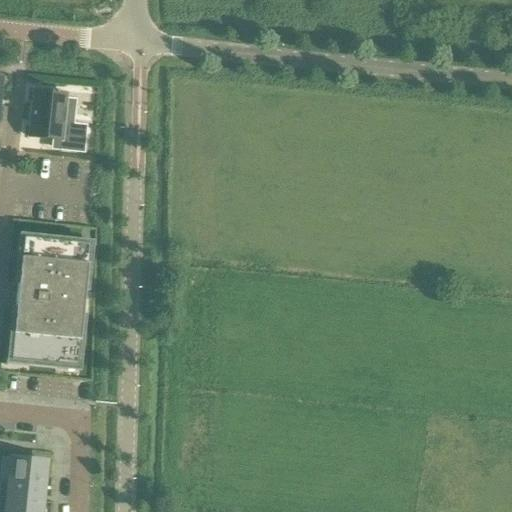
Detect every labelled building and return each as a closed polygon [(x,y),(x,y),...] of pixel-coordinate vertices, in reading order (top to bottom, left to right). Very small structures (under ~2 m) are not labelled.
[(65,94),(32,90),(28,138),(60,141),(59,151),(83,154),(85,138),(65,136),(66,129),(62,128),(65,94)] [(13,285),(16,285),(14,308),(10,307),(10,308),(14,309),(10,353),(29,355),(28,363),(56,365),(57,358),(76,360),(81,315),(85,316),(85,315),(81,314),(83,292),(87,292),(87,291),(83,290),(86,264),(78,263),(80,244),(29,239),(27,258),(19,258),(17,284),(13,284),(13,285)] [(0,468),(0,479),(43,484),(45,462),(1,457),(0,468)] [(40,506),(43,484),(0,479),(0,480),(8,482),(6,502),(40,506)] [(39,511),(40,506),(6,502),(5,511),(39,511)]
